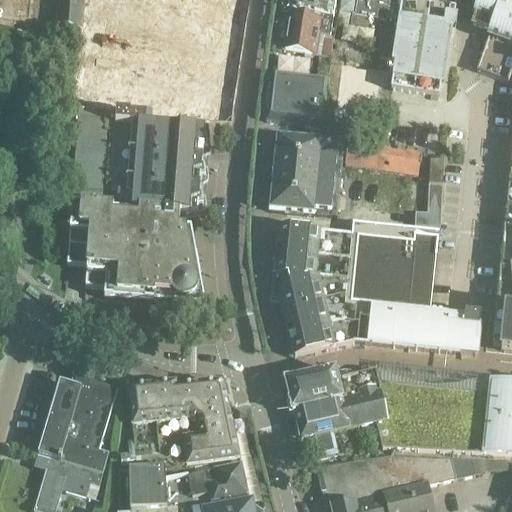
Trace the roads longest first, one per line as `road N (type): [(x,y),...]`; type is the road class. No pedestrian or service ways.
road 1 (residential): [(261,0),(234,216),(250,357)]
road 2 (secondary): [(31,305),(62,327),(147,361),(250,357)]
road 3 (secondary): [(250,357),(288,511)]
road 4 (residential): [(0,421),(31,305)]
